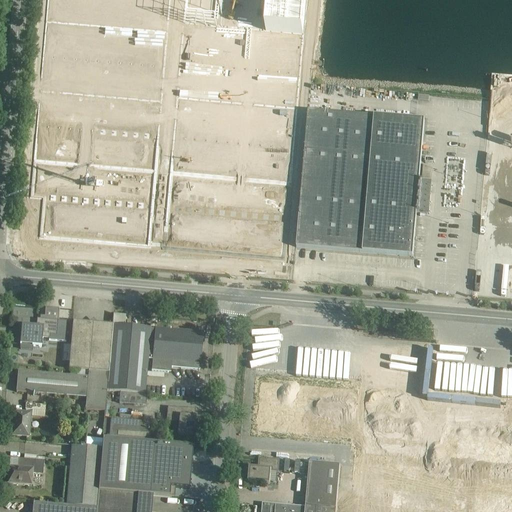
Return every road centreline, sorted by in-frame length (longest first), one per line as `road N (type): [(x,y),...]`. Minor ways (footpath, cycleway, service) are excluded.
road 1 (unknown): [(233,0),(209,245),(162,254),(104,244),(84,231),(105,0)]
road 2 (unclassified): [(511,321),(236,297)]
road 3 (unclassified): [(236,297),(0,275)]
road 4 (unclassified): [(216,511),(236,297)]
road 5 (unclassified): [(0,223),(13,74)]
